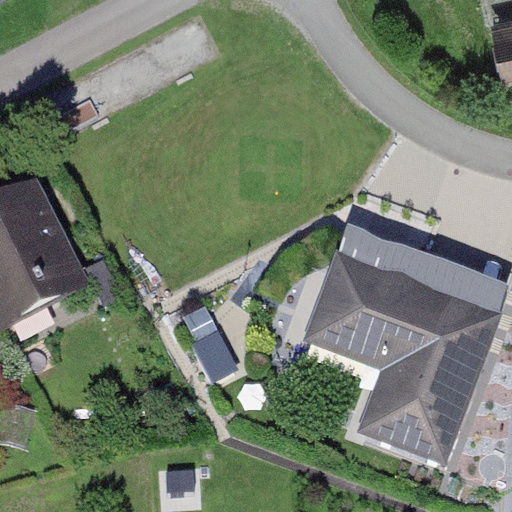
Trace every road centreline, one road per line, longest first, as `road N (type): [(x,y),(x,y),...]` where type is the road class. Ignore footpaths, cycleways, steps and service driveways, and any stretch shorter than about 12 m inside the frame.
road 1 (residential): [(511,161),(456,145),(388,102),(311,0)]
road 2 (residential): [(158,0),(0,83)]
